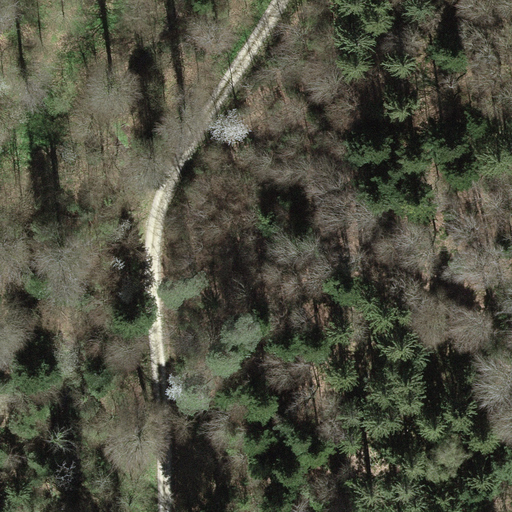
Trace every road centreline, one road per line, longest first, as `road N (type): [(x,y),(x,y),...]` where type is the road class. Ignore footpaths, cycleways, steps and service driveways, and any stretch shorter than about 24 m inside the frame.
road 1 (track): [(279,0),(161,195),(151,270),(163,511)]
road 2 (track): [(0,141),(81,0)]
